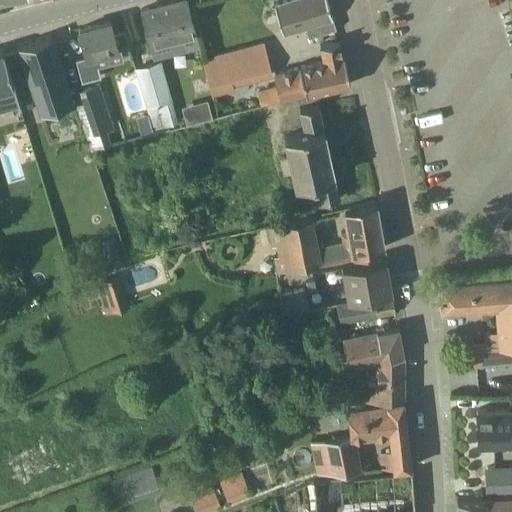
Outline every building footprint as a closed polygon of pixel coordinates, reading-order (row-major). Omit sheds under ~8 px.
[(199,49),(186,0),(177,0),(173,1),(159,5),(140,10),(153,61),(199,49)] [(334,28),(325,0),(286,0),(273,4),(283,33),(304,26),(308,36),(334,28)] [(117,51),(109,21),(78,29),(86,57),(75,59),(81,81),(100,76),(95,57),(117,51)] [(71,92),(53,36),(18,46),(41,113),(74,101),(71,92)] [(349,84),(347,74),(342,55),(340,56),(336,40),(317,45),(321,60),(297,66),(297,67),(272,73),(275,85),(258,89),(262,105),(305,94),(305,95),(329,88),(349,84)] [(232,90),(232,87),(272,75),(263,42),(203,58),(212,95),(232,90)] [(0,110),(18,105),(2,50),(0,50),(0,110)] [(134,68),(135,72),(154,131),(178,123),(160,60),(134,68)] [(114,128),(105,105),(99,83),(71,92),(74,101),(86,137),(90,149),(111,143),(107,130),(114,128)] [(302,132),(283,137),(293,185),(296,184),(298,193),(305,191),(309,204),(338,198),(318,105),(297,110),(302,132)] [(317,247),(317,245),(274,256),(277,272),(321,261),(355,253),(382,248),(374,200),(344,206),(349,231),(339,233),(341,242),(317,247)] [(273,244),(276,244),(314,235),(310,217),(269,227),(273,244)] [(341,267),(343,284),(387,276),(384,259),(364,263),(341,267)] [(124,276),(101,277),(103,310),(125,309),(124,276)] [(390,293),(387,276),(343,284),(346,300),(370,296),(390,293)] [(511,278),(439,285),(441,310),(498,305),(500,331),(485,332),(486,341),(471,342),(473,365),(511,362),(511,278)] [(304,288),(292,291),(297,312),(309,309),(304,288)] [(297,312),(292,291),(280,294),(285,315),(297,312)] [(394,311),(390,296),(336,307),(339,322),(394,311)] [(305,321),(305,324),(306,325),(308,333),(332,327),(329,316),(305,321)] [(374,390),(361,391),(361,405),(402,398),(402,350),(396,325),(376,330),(375,329),(342,336),(350,369),(374,364),(374,390)] [(511,444),(511,395),(508,396),(509,405),(474,407),(476,445),(494,445),(511,444)] [(390,450),(378,452),(380,470),(409,467),(402,400),(347,409),(350,434),(310,443),(316,473),(359,469),(354,438),(388,434),(390,450)] [(23,483),(58,466),(46,440),(10,457),(23,483)] [(110,479),(116,497),(160,482),(154,464),(110,479)] [(494,468),(487,468),(488,491),(511,490),(511,467),(494,468)] [(249,492),(241,473),(219,482),(228,502),(249,492)] [(413,511),(411,487),(410,473),(313,479),(315,511),(413,511)] [(204,511),(219,506),(212,487),(189,497),(195,511),(204,511)] [(511,511),(511,497),(485,498),(484,499),(455,499),(455,511),(511,511)]
